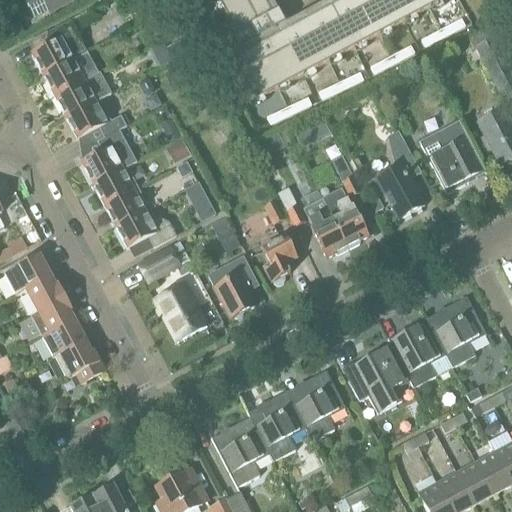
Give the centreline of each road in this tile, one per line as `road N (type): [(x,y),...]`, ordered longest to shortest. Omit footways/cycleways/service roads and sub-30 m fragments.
road 1 (residential): [(157,410),(466,248)]
road 2 (residential): [(157,410),(9,143)]
road 3 (residential): [(0,495),(157,410)]
